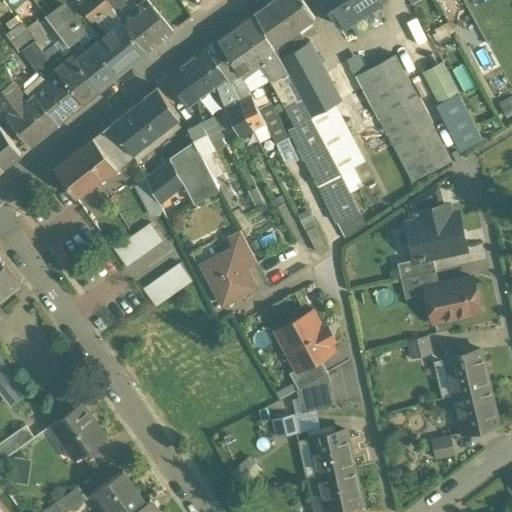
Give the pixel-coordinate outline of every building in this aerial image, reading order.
[(113,7),(107,0),(84,0),(79,4),(93,22),(113,7)] [(107,0),(113,7),(115,10),(127,0),(107,0)] [(148,0),(145,0),(122,19),(147,52),(173,30),(148,0)] [(315,18),(304,0),(273,0),(255,14),(275,48),(283,42),(300,30),(315,18)] [(324,0),(341,26),(341,25),(349,37),(381,16),(374,5),(380,0),(324,0)] [(118,75),(93,44),(86,50),(78,39),(86,33),(64,5),(47,17),(69,45),(77,58),(101,89),(118,75)] [(275,48),(255,14),(243,22),(266,60),(263,62),(273,79),(274,80),(288,71),(280,56),(275,48)] [(123,20),(93,44),(118,75),(147,52),(123,20)] [(24,22),(7,34),(19,52),(23,49),(36,41),(37,40),(24,22)] [(266,60),(243,22),(218,39),(243,77),(263,62),(266,60)] [(300,30),(283,42),(289,52),(307,43),(300,30)] [(243,77),(218,39),(208,47),(228,77),(231,82),(235,79),(244,99),(252,95),(243,77)] [(43,51),(36,41),(23,49),(47,83),(48,82),(74,112),(84,103),(43,51)] [(289,52),(280,56),(288,71),(312,116),(336,103),(342,99),(329,73),(311,41),(307,43),(289,52)] [(77,58),(73,54),(66,60),(54,43),(43,51),(84,103),(101,89),(77,58)] [(228,77),(208,47),(199,53),(219,84),(228,77)] [(219,84),(199,53),(190,60),(210,91),(219,84)] [(411,83),(396,54),(381,62),(396,91),(411,83)] [(356,76),(346,59),(336,65),(338,68),(329,73),(342,99),(345,98),(361,129),(379,119),(379,118),(356,76)] [(190,60),(178,68),(179,69),(199,99),(210,91),(190,60)] [(411,83),(396,91),(381,62),(356,76),(379,118),(379,119),(412,180),(452,159),(411,83)] [(458,94),(442,63),(425,72),(441,103),(458,94)] [(199,99),(179,69),(178,68),(168,77),(188,107),(199,99)] [(312,116),(288,71),(274,80),(273,79),(272,79),(296,125),(312,118),(312,116)] [(14,81),(0,90),(0,107),(6,115),(27,98),(14,81)] [(59,123),(74,112),(48,82),(47,83),(35,94),(59,123)] [(178,115),(158,86),(148,94),(166,128),(177,120),(178,118),(178,115)] [(35,94),(29,100),(27,98),(6,115),(30,146),(59,123),(35,94)] [(146,97),(111,124),(134,154),(166,128),(148,94),(145,96),(146,97)] [(482,137),(459,94),(458,94),(441,103),(437,105),(460,149),(482,137)] [(259,108),(252,95),(244,99),(241,101),(254,129),(255,129),(266,123),(259,108)] [(254,129),(241,101),(227,108),(241,136),(254,129)] [(288,137),(271,102),(259,108),(266,123),(275,141),(277,143),(288,137)] [(365,160),(336,103),(312,116),(312,118),(341,173),(365,160)] [(241,136),(227,108),(217,113),(233,149),(245,144),(241,136)] [(214,116),(201,121),(212,142),(223,137),(224,136),(214,116)] [(290,130),(347,234),(368,222),(341,173),(312,118),(290,130)] [(201,121),(200,120),(191,125),(191,126),(191,130),(191,133),(196,142),(203,156),(216,149),(212,142),(201,121)] [(275,141),(266,123),(255,129),(261,142),(263,147),(268,145),(275,141)] [(111,124),(110,124),(94,137),(118,168),(134,154),(111,124)] [(22,154),(0,125),(0,162),(4,168),(22,154)] [(254,129),(241,136),(245,144),(247,149),(248,150),(261,142),(255,129),(254,129)] [(94,137),(55,168),(76,197),(118,168),(94,137)] [(223,137),(212,142),(216,149),(226,144),(223,137)] [(275,141),(268,145),(271,151),(278,148),(275,141)] [(196,142),(171,158),(185,184),(184,184),(194,202),(219,188),(203,156),(196,142)] [(245,144),(233,149),(239,161),(250,156),(248,150),(247,149),(245,144)] [(171,158),(146,178),(160,203),(184,184),(185,184),(171,158)] [(438,185),(412,202),(417,221),(432,218),(429,208),(443,205),(438,185)] [(443,205),(429,208),(432,218),(417,221),(411,222),(419,258),(420,259),(433,256),(466,249),(458,212),(450,214),(448,204),(443,205)] [(263,221),(248,228),(251,235),(266,227),(263,221)] [(164,240),(151,222),(142,229),(155,247),(164,240)] [(155,247),(142,229),(133,235),(146,253),(155,247)] [(241,230),(229,236),(235,247),(246,268),(258,262),(241,230)] [(146,253),(133,235),(124,242),(136,260),(146,253)] [(136,260),(124,242),(114,248),(127,266),(136,260)] [(235,247),(203,264),(223,303),(255,286),(246,268),(235,247)] [(0,253),(0,298),(21,282),(0,253)] [(419,258),(398,262),(402,277),(436,270),(433,256),(420,259),(419,258)] [(193,280),(180,262),(171,268),(184,286),(193,280)] [(171,268),(162,275),(174,293),(184,286),(171,268)] [(436,270),(402,277),(406,297),(428,292),(427,286),(439,283),(436,270)] [(174,293),(162,275),(153,281),(165,299),(174,293)] [(439,283),(427,286),(428,292),(435,321),(479,311),(475,296),(477,295),(473,276),(439,283)] [(165,299),(153,281),(143,288),(156,306),(165,299)] [(313,310),(276,330),(289,352),(292,351),(301,366),(301,367),(320,357),(335,349),(331,342),(335,339),(327,325),(323,327),(313,310)] [(428,335),(409,339),(413,358),(432,353),(428,335)] [(482,348),(446,356),(455,394),(490,386),(482,348)] [(320,357),(301,367),(301,366),(290,372),(299,388),(328,372),(320,357)] [(328,372),(299,388),(304,411),(335,404),(328,372)] [(490,386),(455,394),(463,432),(499,424),(490,386)] [(82,403),(52,424),(76,458),(106,438),(82,403)] [(293,414),(274,418),(278,437),(297,432),(293,414)] [(27,424),(0,442),(0,459),(1,461),(36,437),(27,424)] [(346,430),(311,437),(319,475),(355,467),(346,430)] [(451,435),(431,439),(435,457),(454,453),(451,435)] [(18,476),(30,477),(32,458),(19,457),(18,476)] [(355,467),(319,475),(327,511),(331,511),(363,505),(355,467)] [(124,470),(97,490),(112,511),(131,511),(146,502),(124,470)] [(79,486),(56,502),(63,511),(67,511),(88,498),(79,486)] [(131,511),(160,511),(151,499),(146,502),(131,511)] [(63,511),(56,502),(41,511),(63,511)]
